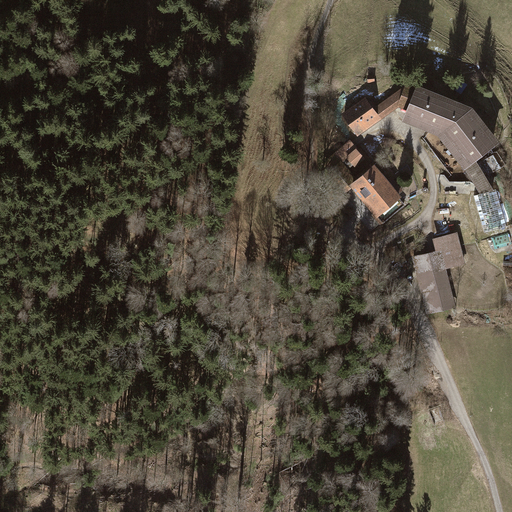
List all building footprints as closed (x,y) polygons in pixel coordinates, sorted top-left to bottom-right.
[(340,116),(355,137),(399,107),(392,97),(401,91),(393,80),(371,96),(372,98),(366,102),(365,99),(340,116)] [(437,135),(464,171),(479,196),(471,197),(481,234),(507,228),(498,191),(493,192),(475,162),(499,143),(472,109),(416,86),(402,121),(437,135)] [(349,141),(323,163),(347,192),(351,190),(348,186),(359,177),(354,170),(365,160),(349,141)] [(359,177),(348,186),(351,190),(371,215),(370,216),(378,226),(405,204),(389,184),(396,178),(379,157),(369,165),(371,167),(359,177)] [(451,220),(434,224),(435,230),(453,226),(451,220)] [(454,310),(443,266),(461,262),(455,235),(432,240),(435,252),(411,258),(426,317),(454,310)] [(433,407),(427,410),(434,423),(439,421),(433,407)]
